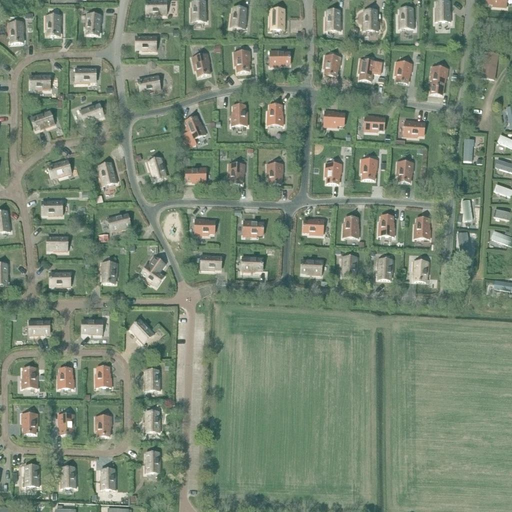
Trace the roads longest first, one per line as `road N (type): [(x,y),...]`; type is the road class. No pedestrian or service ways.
road 1 (residential): [(65,354),(104,353),(125,368),(126,439),(102,455),(10,447),(4,370),(22,354)]
road 2 (residential): [(282,293),(440,301),(450,207)]
road 3 (track): [(481,273),(496,83),(511,69)]
road 4 (residential): [(15,177),(18,67),(45,55),(114,56)]
road 5 (residential): [(308,90),(224,92),(123,117)]
road 6 (residential): [(450,207),(296,204)]
road 7 (residential): [(459,112),(308,90)]
road 8 (residential): [(296,204),(210,203),(147,213)]
road 9 (residential): [(15,177),(55,146),(125,136)]
road 10 (residential): [(64,304),(185,301)]
